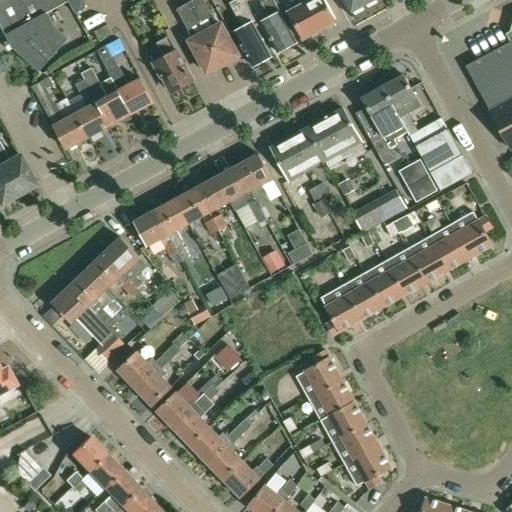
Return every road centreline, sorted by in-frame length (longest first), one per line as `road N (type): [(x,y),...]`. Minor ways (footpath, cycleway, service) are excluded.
road 1 (unclassified): [(0,248),(411,26)]
road 2 (residential): [(416,475),(364,367),(373,348),(511,268)]
road 3 (residential): [(0,299),(207,511)]
road 4 (residential): [(511,205),(411,26)]
